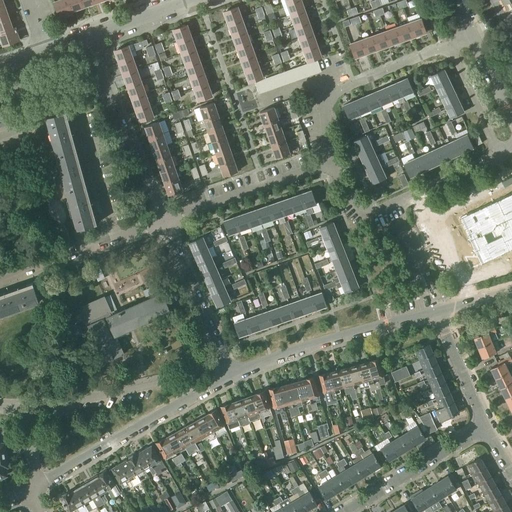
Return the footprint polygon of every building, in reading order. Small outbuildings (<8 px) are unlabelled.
[(60,18),(72,14),(66,0),(61,0),(54,3),(60,18)] [(71,11),(82,7),(79,0),(66,0),(72,14),(71,11)] [(291,15),(304,11),(300,0),(296,0),(287,3),(291,15)] [(0,20),(8,17),(4,6),(0,7),(0,20)] [(237,7),(224,12),(226,18),(225,19),(226,23),(228,23),(229,24),(242,19),(237,7)] [(266,11),(270,22),(276,20),(274,13),(272,8),(266,11)] [(304,11),(291,15),(295,27),(309,22),(304,11)] [(8,17),(0,20),(0,33),(15,28),(12,29),(8,17)] [(233,36),(246,31),(242,19),(229,24),(233,36)] [(409,23),(414,37),(426,32),(421,19),(409,23)] [(300,39),(313,34),(309,22),(295,27),(300,39)] [(397,27),(402,41),(414,37),(409,23),(397,27)] [(186,26),(174,30),(178,42),(190,37),(190,36),(192,35),(190,31),(188,31),(186,26)] [(391,45),(402,41),(397,27),(386,31),(391,45)] [(15,28),(0,33),(0,35),(4,46),(19,40),(15,28)] [(246,31),(233,36),(237,48),(250,43),(246,31)] [(374,36),(379,49),(391,45),(386,31),(374,36)] [(313,34),(300,39),(304,50),(317,46),(313,34)] [(367,53),(379,49),(374,36),(362,40),(367,53)] [(182,53),(195,49),(190,37),(178,42),(182,53)] [(143,48),(143,46),(148,44),(146,40),(133,45),(135,51),(143,48)] [(355,58),(367,53),(362,40),(351,44),(355,58)] [(241,59),(254,54),(250,43),(237,48),(241,59)] [(119,61),(119,62),(132,58),(128,46),(115,51),(117,57),(116,58),(117,62),(119,61)] [(317,46),(304,50),(308,62),(321,57),(317,46)] [(195,49),(182,53),(186,65),(199,60),(195,49)] [(254,54),(241,59),(245,71),(258,66),(254,54)] [(123,74),(136,69),(132,58),(119,62),(123,74)] [(190,77),(203,72),(199,60),(186,65),(190,77)] [(311,63),(315,75),(321,73),(317,61),(311,63)] [(309,77),(315,75),(311,63),(305,65),(309,77)] [(299,67),(303,79),(309,77),(305,65),(299,67)] [(258,66),(245,71),(247,77),(245,77),(247,82),(249,81),(249,83),(262,78),(258,66)] [(297,81),(303,79),(299,67),(293,69),(297,81)] [(136,69),(123,74),(127,86),(141,81),(136,69)] [(291,83),(297,81),(293,69),(287,72),(291,83)] [(436,86),(449,80),(444,69),(431,76),(436,86)] [(203,72),(190,77),(194,88),(207,84),(203,72)] [(279,75),(283,86),(289,84),(284,73),(279,75)] [(273,77),(277,88),(283,86),(279,75),(273,77)] [(271,90),(277,88),(273,77),(267,79),(271,90)] [(397,83),(403,96),(413,91),(408,78),(397,83)] [(261,81),(265,92),(271,90),(267,79),(261,81)] [(449,80),(436,86),(441,97),(454,91),(449,80)] [(132,97),(145,93),(141,81),(127,86),(132,97)] [(259,94),(265,92),(261,81),(255,83),(259,94)] [(405,102),(403,96),(397,83),(386,87),(392,101),(397,98),(400,104),(403,103),(405,102)] [(207,84),(194,88),(199,101),(212,96),(207,84)] [(381,105),(392,101),(386,87),(376,92),(381,105)] [(446,107),(459,101),(454,91),(441,97),(446,107)] [(365,97),(371,110),(381,105),(376,92),(365,97)] [(145,93),(132,97),(136,109),(149,105),(145,93)] [(360,114),(371,110),(365,97),(354,101),(360,114)] [(349,119),(360,114),(354,101),(343,106),(349,119)] [(459,101),(446,107),(451,118),(464,112),(459,101)] [(204,119),(218,114),(214,103),(200,108),(204,119)] [(138,120),(139,120),(140,121),(153,117),(149,105),(136,109),(138,116),(136,116),(138,120)] [(264,124),(278,119),(274,107),(260,112),(264,124)] [(179,112),(181,118),(188,116),(186,109),(179,112)] [(77,229),(91,225),(96,224),(66,112),(46,117),(77,229)] [(181,118),(179,112),(172,114),(174,120),(181,118)] [(208,131),(222,126),(218,114),(204,119),(208,131)] [(268,135),(282,130),(278,119),(264,124),(268,135)] [(149,138),(163,133),(159,122),(145,127),(149,138)] [(415,132),(426,127),(423,122),(413,127),(415,132)] [(222,126),(208,131),(212,142),(226,137),(222,126)] [(282,130),(268,135),(272,147),(286,142),(282,130)] [(484,142),(478,131),(473,134),(478,145),(484,142)] [(151,150),(167,145),(163,133),(149,138),(151,144),(149,145),(151,150)] [(393,137),(396,142),(405,138),(402,133),(393,137)] [(357,148),(358,152),(371,146),(366,135),(353,141),(357,148)] [(457,139),(463,152),(473,148),(467,135),(457,139)] [(216,153),(230,148),(226,137),(212,142),(216,153)] [(446,144),(453,157),(463,152),(457,139),(446,144)] [(286,142),(272,147),(276,158),(278,157),(278,159),(283,157),(283,156),(290,153),(286,142)] [(442,162),(453,157),(446,144),(436,149),(442,162)] [(167,145),(151,150),(153,156),(154,155),(157,161),(171,156),(167,145)] [(360,156),(363,162),(376,157),(371,146),(358,152),(360,156)] [(230,148),(216,153),(220,165),(234,160),(230,148)] [(425,154),(432,167),(442,162),(436,149),(425,154)] [(421,172),(432,167),(425,154),(415,159),(421,172)] [(366,170),(368,173),(381,167),(381,168),(387,165),(386,162),(385,159),(383,160),(380,155),(376,157),(363,162),(366,170)] [(161,172),(175,167),(171,156),(157,161),(161,172)] [(410,178),(421,172),(415,159),(404,165),(410,178)] [(234,160),(220,165),(224,176),(231,174),(231,175),(236,173),(236,172),(238,171),(234,160)] [(175,167),(161,172),(164,184),(179,179),(175,167)] [(386,178),(381,168),(381,167),(368,173),(373,184),(386,178)] [(179,179),(164,184),(168,195),(171,195),(171,196),(176,194),(175,193),(183,190),(179,179)] [(308,215),(310,214),(313,213),(310,206),(316,204),(312,191),(304,193),(301,195),(305,208),(308,215)] [(511,192),(459,218),(481,265),(511,250),(511,192)] [(294,212),(305,208),(301,195),(297,196),(290,198),(294,212)] [(283,201),(279,202),(283,216),(294,212),(290,198),(283,201)] [(285,222),(283,216),(279,202),(268,206),(272,219),(277,218),(280,225),(283,224),(283,223),(285,222)] [(257,210),(261,223),(272,219),(268,206),(261,208),(257,210)] [(250,227),(261,223),(257,210),(253,211),(246,213),(250,227)] [(235,217),(239,231),(250,227),(246,213),(239,216),(235,217)] [(235,217),(224,221),(228,235),(239,231),(235,217)] [(324,239),(337,233),(333,222),(319,228),(324,239)] [(328,250),(341,244),(337,233),(324,239),(328,250)] [(202,237),(189,242),(194,253),(207,248),(202,237)] [(341,244),(328,250),(332,260),(346,255),(341,244)] [(199,264),(212,258),(207,248),(194,253),(196,258),(199,264)] [(336,271),(350,266),(346,255),(332,260),(336,271)] [(203,275),(216,269),(212,258),(199,264),(202,271),(203,275)] [(334,279),(335,282),(336,284),(354,276),(350,266),(336,271),(339,277),(334,279)] [(205,279),(208,286),(221,280),(216,269),(203,275),(205,279)] [(336,284),(337,286),(338,289),(343,287),(345,293),(359,288),(354,276),(336,284)] [(224,286),(221,280),(208,286),(213,296),(226,291),(230,289),(227,284),(224,286)] [(0,316),(39,302),(32,283),(0,294),(0,316)] [(213,296),(218,307),(231,301),(226,291),(213,296)] [(311,297),(315,310),(326,306),(322,293),(311,297)] [(115,335),(169,311),(162,294),(111,316),(109,312),(111,312),(104,297),(82,307),(89,321),(90,321),(91,325),(88,326),(96,343),(99,342),(100,346),(99,346),(106,361),(123,353),(115,335)] [(304,313),(315,310),(311,297),(300,300),(304,313)] [(289,304),(293,317),(304,313),(300,300),(289,304)] [(283,321),(293,317),(289,304),(278,308),(283,321)] [(267,312),(272,325),(283,321),(278,308),(267,312)] [(261,329),(272,325),(267,312),(256,316),(261,329)] [(245,319),(250,333),(261,329),(256,316),(245,319)] [(239,336),(250,333),(245,319),(234,323),(239,336)] [(491,343),(488,335),(495,332),(493,328),(481,333),(481,335),(473,338),(478,349),(491,343)] [(482,359),(485,358),(496,353),(495,352),(500,350),(496,341),(491,343),(478,349),(482,359)] [(420,360),(432,355),(428,346),(416,351),(420,360)] [(423,368),(424,370),(427,368),(436,364),(432,355),(420,360),(423,368)] [(495,379),(509,372),(505,365),(511,361),(510,357),(497,363),(498,365),(491,369),(490,368),(495,379)] [(378,360),(367,363),(369,368),(375,390),(376,393),(378,401),(382,399),(379,389),(380,388),(379,385),(385,384),(383,376),(386,375),(383,361),(379,362),(378,360)] [(375,390),(369,368),(367,363),(358,365),(359,368),(362,382),(364,389),(369,388),(371,394),(376,393),(375,390)] [(428,379),(440,374),(438,368),(436,364),(427,368),(424,370),(428,379)] [(356,395),(360,394),(359,390),(364,389),(362,382),(359,368),(358,365),(348,368),(349,368),(356,395)] [(409,376),(405,367),(391,373),(395,382),(409,376)] [(356,395),(349,368),(348,368),(339,370),(343,387),(346,395),(350,394),(352,399),(357,398),(356,395)] [(339,388),(343,387),(339,370),(329,373),(336,400),(337,400),(341,399),(339,388)] [(511,378),(509,372),(495,379),(500,388),(511,382),(511,378)] [(336,400),(329,373),(319,376),(327,406),(337,403),(337,400),(336,400)] [(440,374),(428,379),(432,389),(444,383),(440,374)] [(313,377),(305,380),(313,411),(318,409),(316,403),(320,402),(313,377)] [(301,381),(296,382),(300,400),(304,398),(309,412),(313,411),(305,380),(301,381)] [(296,382),(287,385),(295,415),(299,413),(298,407),(302,406),(300,400),(296,382)] [(505,400),(511,396),(511,382),(500,388),(505,400)] [(437,398),(449,393),(444,383),(432,389),(437,398)] [(291,416),(295,415),(287,385),(278,387),(283,404),(287,403),(291,416)] [(283,404),(278,387),(269,390),(276,414),(281,412),(283,419),(287,418),(286,417),(283,404)] [(262,423),(264,422),(265,420),(264,417),(271,414),(272,414),(269,407),(263,392),(253,396),(259,411),(261,418),(262,423)] [(449,393),(437,398),(441,408),(453,403),(449,393)] [(261,418),(259,411),(253,396),(242,399),(248,415),(250,421),(261,418)] [(240,426),(238,419),(248,415),(242,399),(232,403),(240,426)] [(229,430),(240,426),(232,403),(221,407),(229,430)] [(457,413),(453,403),(441,408),(435,411),(440,421),(457,413)] [(375,415),(382,413),(380,407),(373,409),(375,415)] [(374,420),(370,408),(361,411),(362,416),(364,421),(364,423),(374,420)] [(397,411),(402,420),(408,417),(403,408),(397,411)] [(215,410),(205,416),(211,426),(213,431),(215,433),(217,437),(227,431),(223,425),(224,425),(215,410)] [(432,420),(429,413),(419,417),(429,433),(437,430),(432,420)] [(205,416),(196,421),(204,436),(207,442),(217,437),(215,433),(213,431),(211,426),(205,416)] [(344,418),(346,426),(353,424),(351,416),(344,418)] [(194,441),(204,436),(196,421),(186,426),(194,441)] [(409,433),(416,444),(425,439),(418,427),(417,427),(414,422),(409,425),(407,421),(403,423),(406,428),(408,433),(409,433)] [(334,434),(345,430),(343,422),(332,425),(334,434)] [(194,441),(186,426),(176,432),(184,446),(190,444),(195,455),(200,452),(197,445),(194,441)] [(318,428),(321,439),(329,437),(327,429),(322,427),(318,428)] [(311,439),(313,443),(320,441),(318,431),(310,433),(311,439)] [(174,452),(184,446),(176,432),(166,437),(174,452)] [(407,450),(416,444),(409,433),(408,433),(400,438),(407,450)] [(166,437),(156,443),(164,458),(174,452),(166,437)] [(407,450),(400,438),(391,444),(398,455),(407,450)] [(303,443),(305,449),(314,446),(313,443),(311,439),(303,442),(303,443)] [(276,459),(283,457),(279,440),(274,441),(275,447),(273,447),(276,459)] [(355,444),(358,450),(362,448),(363,447),(359,441),(355,444)] [(299,451),(305,449),(303,443),(297,445),(299,451)] [(287,454),(297,452),(295,444),(285,447),(287,454)] [(389,461),(398,455),(391,444),(382,449),(389,461)] [(151,446),(143,450),(156,473),(157,475),(162,473),(160,470),(165,467),(160,458),(159,459),(151,446)] [(323,454),(320,448),(313,453),(317,459),(324,455),(323,454)] [(364,452),(362,448),(358,450),(371,471),(380,466),(373,454),(373,455),(369,449),(364,452)] [(135,453),(135,454),(143,469),(146,473),(150,471),(153,475),(156,473),(143,450),(136,454),(135,453)] [(362,477),(371,471),(358,450),(354,452),(357,458),(353,460),(356,465),(355,465),(362,477)] [(267,467),(275,464),(273,457),(268,459),(266,452),(261,454),(263,459),(267,467)] [(131,456),(127,458),(136,473),(138,478),(142,475),(145,479),(148,477),(146,473),(143,469),(135,454),(131,456)] [(177,456),(181,463),(185,461),(181,454),(177,456)] [(180,463),(181,463),(177,456),(172,459),(177,468),(182,466),(180,463)] [(138,478),(136,473),(127,458),(126,459),(127,460),(120,464),(133,486),(136,484),(134,480),(138,478)] [(263,459),(254,462),(257,470),(267,467),(263,459)] [(474,474),(485,468),(480,459),(468,465),(474,474)] [(287,464),(292,473),(299,469),(295,460),(287,464)] [(344,488),(353,483),(346,471),(343,466),(340,461),(336,463),(339,468),(338,468),(341,474),(337,476),(344,488)] [(133,486),(120,464),(112,469),(123,488),(128,485),(130,488),(133,486)] [(247,466),(249,473),(256,471),(253,464),(247,466)] [(353,483),(362,477),(355,465),(346,471),(353,483)] [(461,468),(456,471),(461,480),(466,477),(461,468)] [(485,468),(474,474),(479,483),(490,477),(485,468)] [(344,488),(337,476),(334,471),(328,474),(326,469),(322,472),(325,477),(328,482),(328,481),(335,493),(344,488)] [(98,474),(97,475),(106,490),(111,499),(115,497),(110,488),(115,485),(106,470),(99,475),(98,474)] [(233,474),(236,479),(244,476),(241,470),(233,474)] [(265,482),(274,477),(271,472),(262,476),(265,482)] [(227,483),(236,479),(233,474),(225,477),(227,483)] [(97,475),(90,479),(104,503),(107,501),(102,492),(106,490),(97,475)] [(452,500),(459,495),(447,477),(438,482),(446,495),(448,494),(452,500)] [(490,477),(479,483),(484,492),(495,486),(490,477)] [(88,481),(83,484),(91,499),(91,498),(96,507),(97,508),(104,503),(90,479),(88,481)] [(461,482),(465,490),(471,487),(467,479),(461,482)] [(209,492),(219,487),(216,481),(206,486),(209,492)] [(326,499),(335,493),(328,481),(328,482),(319,487),(326,499)] [(437,501),(446,495),(438,482),(429,488),(437,501)] [(83,484),(75,488),(89,511),(96,507),(91,498),(91,499),(83,484)] [(301,491),(298,486),(294,488),(300,498),(307,510),(316,505),(309,493),(306,489),(301,491)] [(489,501),(500,495),(495,486),(484,492),(489,501)] [(69,491),(67,492),(76,507),(80,505),(84,511),(87,511),(89,511),(75,488),(69,492),(69,491)] [(295,511),(303,511),(307,510),(300,498),(294,488),(290,491),(293,496),(294,496),(296,501),(291,504),(295,511)] [(433,511),(441,507),(437,501),(429,488),(423,492),(422,490),(419,492),(428,506),(429,506),(432,511),(433,511)] [(76,507),(67,492),(64,494),(59,497),(68,511),(66,511),(78,511),(77,509),(76,507)] [(221,507),(232,500),(227,492),(216,498),(221,507)] [(428,506),(419,492),(411,497),(412,499),(411,499),(419,511),(424,509),(425,511),(431,511),(432,511),(429,506),(428,506)] [(500,495),(489,501),(495,511),(506,504),(500,495)] [(164,500),(170,511),(176,508),(170,497),(164,500)] [(280,497),(276,499),(279,504),(282,509),(283,511),(295,511),(291,504),(288,498),(283,501),(280,497)] [(213,509),(219,506),(215,498),(209,501),(213,509)]
